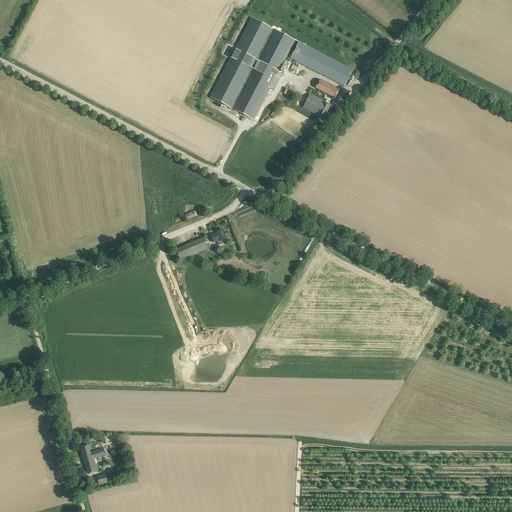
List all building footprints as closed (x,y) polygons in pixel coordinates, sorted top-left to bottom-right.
[(252,18),(210,98),(253,120),(269,88),(274,90),(283,74),(278,71),(294,40),(252,18)] [(353,70),(299,42),(291,58),(344,86),(347,80),(349,81),(351,77),(349,76),(353,70)] [(317,79),(313,85),(316,86),(315,88),(335,98),(339,90),(320,79),(319,80),(317,79)] [(312,95),(310,94),(303,107),(317,115),(323,118),(330,105),(322,101),(323,100),(312,95)] [(196,216),(195,214),(194,211),(185,215),(187,220),(196,216)] [(218,240),(219,241),(229,237),(228,233),(224,234),(222,230),(215,233),(211,235),(214,242),(218,240)] [(209,250),(206,242),(204,237),(176,249),(181,260),(203,251),(204,252),(205,251),(205,252),(209,250)] [(88,445),(81,447),(88,474),(99,471),(97,464),(96,464),(94,458),(105,455),(103,449),(94,451),(94,452),(90,453),(88,445)] [(99,485),(101,484),(110,482),(108,474),(105,475),(105,474),(101,475),(96,476),(99,485)]
